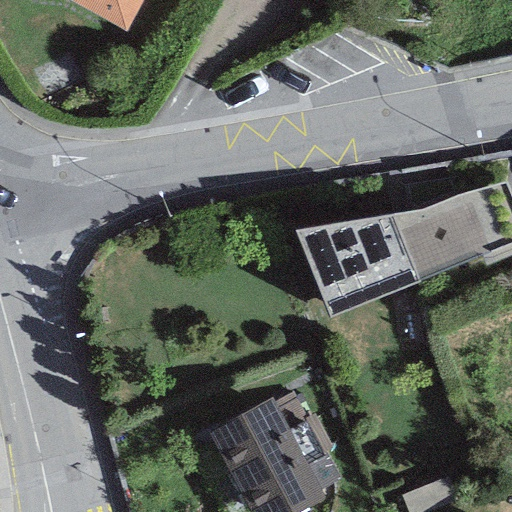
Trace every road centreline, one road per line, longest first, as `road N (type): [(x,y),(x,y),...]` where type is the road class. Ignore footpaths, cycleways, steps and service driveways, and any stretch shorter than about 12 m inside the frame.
road 1 (unclassified): [(0,202),(511,107)]
road 2 (residential): [(0,294),(50,511)]
